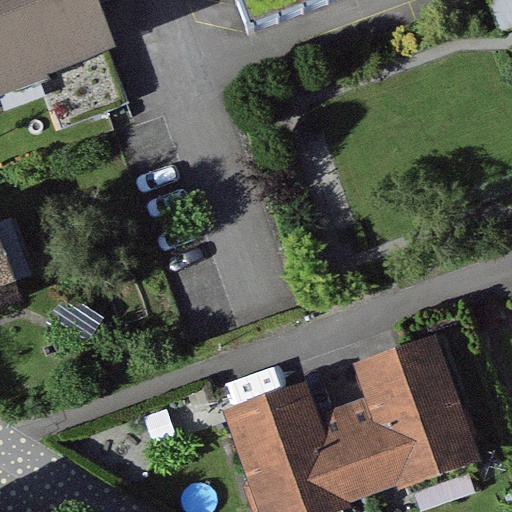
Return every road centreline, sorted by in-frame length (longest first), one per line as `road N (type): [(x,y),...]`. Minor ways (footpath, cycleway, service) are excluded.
road 1 (residential): [(229,371),(511,271)]
road 2 (residential): [(0,450),(107,511)]
